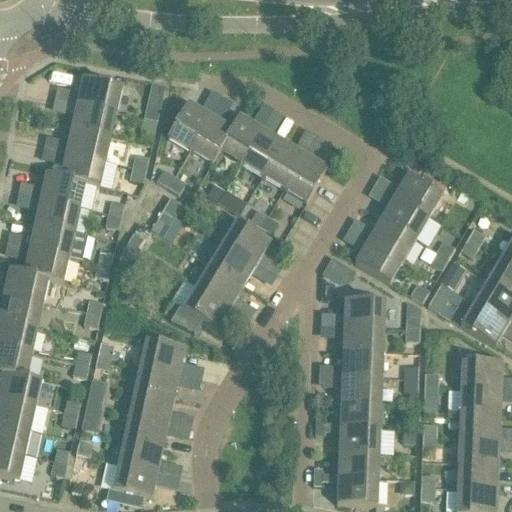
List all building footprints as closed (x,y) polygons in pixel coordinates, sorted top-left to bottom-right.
[(82,83),(76,109),(116,117),(121,92),(82,83)] [(166,142),(189,156),(210,121),(187,107),(166,142)] [(76,109),(71,133),(110,142),(116,117),(76,109)] [(146,110),(143,124),(158,127),(160,114),(146,110)] [(218,156),(219,157),(239,169),(260,133),(238,120),(230,133),(231,134),(218,156)] [(210,121),(189,156),(211,169),(219,157),(218,156),(231,134),(230,133),(210,121)] [(158,127),(143,124),(140,136),(155,139),(158,127)] [(71,133),(65,157),(105,165),(110,142),(71,133)] [(260,133),(239,169),(261,181),(282,146),(260,133)] [(282,146),(261,181),(283,194),(304,159),(282,146)] [(65,157),(60,181),(100,190),(105,165),(65,157)] [(304,159),(283,194),(305,208),(326,172),(304,159)] [(135,160),(132,171),(147,175),(150,163),(135,160)] [(147,175),(132,171),(129,186),(144,189),(147,175)] [(156,187),(167,194),(174,181),(163,174),(156,187)] [(45,178),(40,203),(79,212),(84,189),(99,193),(100,190),(60,181),(45,178)] [(406,180),(393,202),(428,223),(441,200),(421,189),(406,180)] [(421,189),(441,200),(446,192),(426,180),(421,189)] [(174,181),(167,194),(179,201),(183,194),(186,188),(174,181)] [(206,201),(216,208),(224,195),(214,189),(206,201)] [(217,208),(238,221),(246,209),(225,196),(217,208)] [(170,202),(163,213),(176,221),(183,210),(179,207),(170,202)] [(393,202),(379,225),(414,245),(428,223),(393,202)] [(40,203),(34,228),(74,236),(79,212),(40,203)] [(111,207),(108,218),(123,221),(125,210),(111,207)] [(176,221),(163,213),(156,225),(169,233),(176,221)] [(248,227),(259,234),(267,221),(256,215),(248,227)] [(123,221),(108,218),(105,233),(120,235),(123,221)] [(267,221),(259,234),(272,241),(280,229),(267,221)] [(379,225),(366,248),(401,268),(414,245),(379,225)] [(235,226),(221,248),(256,269),(270,247),(235,226)] [(34,228),(29,253),(68,261),(74,236),(34,228)] [(472,235),(466,246),(479,253),(486,241),(473,233),(472,235)] [(133,238),(126,249),(138,257),(145,246),(133,238)] [(511,242),(498,265),(511,272),(511,242)] [(442,246),(436,258),(449,265),(456,254),(442,246)] [(479,253),(466,246),(459,257),(472,264),(479,253)] [(221,248),(208,270),(243,291),(256,269),(221,248)] [(366,248),(354,268),(389,289),(401,268),(366,248)] [(138,257),(126,249),(119,261),(131,269),(138,257)] [(29,253),(23,277),(63,286),(68,261),(29,253)] [(100,256),(97,267),(112,271),(115,259),(100,256)] [(449,265),(436,258),(429,269),(442,276),(449,265)] [(511,272),(498,265),(485,286),(511,302),(511,272)] [(112,271),(97,267),(94,282),(109,285),(112,271)] [(333,285),(350,294),(359,278),(342,269),(333,285)] [(208,270),(195,291),(230,312),(243,291),(208,270)] [(8,274),(3,299),(43,308),(48,285),(62,289),(63,286),(23,277),(8,274)] [(511,302),(485,286),(472,308),(507,329),(511,320),(511,302)] [(453,296),(440,289),(434,300),(446,308),(453,296)] [(422,310),(430,297),(417,290),(410,302),(422,310)] [(230,312),(195,291),(181,314),(216,335),(230,312)] [(3,299),(0,311),(0,325),(37,333),(43,308),(3,299)] [(89,305),(86,318),(101,321),(104,308),(89,305)] [(344,305),(343,331),(383,332),(384,307),(344,305)] [(472,308),(459,330),(494,351),(507,329),(472,308)] [(101,321),(86,318),(83,331),(98,334),(101,321)] [(406,321),(406,333),(420,334),(421,321),(406,321)] [(0,325),(0,351),(31,358),(37,333),(0,325)] [(343,331),(342,356),(382,358),(383,332),(343,331)] [(420,334),(406,333),(405,347),(420,347),(420,334)] [(144,345),(139,371),(178,379),(184,354),(144,345)] [(100,348),(97,361),(111,365),(114,351),(100,348)] [(31,358),(0,351),(0,378),(1,378),(1,377),(26,383),(26,382),(31,358)] [(78,355),(75,368),(90,371),(92,359),(78,355)] [(342,356),(341,382),(381,383),(382,358),(342,356)] [(111,365),(97,361),(94,374),(109,377),(111,365)] [(461,366),(460,393),(500,395),(501,368),(461,366)] [(90,371),(75,368),(72,382),(87,385),(90,371)] [(139,371),(133,395),(173,404),(178,379),(139,371)] [(404,371),(404,384),(419,385),(419,372),(404,371)] [(1,378),(0,382),(0,402),(35,411),(41,385),(26,382),(26,383),(1,377),(1,378)] [(424,379),(423,392),(438,392),(439,379),(424,379)] [(341,382),(340,407),(380,409),(381,383),(341,382)] [(419,385),(404,384),(403,398),(418,399),(419,385)] [(53,413),(55,391),(43,391),(42,412),(53,413)] [(438,392),(423,392),(423,406),(438,406),(438,392)] [(460,393),(459,418),(499,420),(500,395),(460,393)] [(133,395),(128,420),(167,429),(173,404),(133,395)] [(89,397),(86,411),(100,414),(103,400),(89,397)] [(0,402),(0,429),(29,436),(35,411),(0,402)] [(67,405),(64,417),(79,420),(82,408),(67,405)] [(323,428),(323,436),(339,436),(339,437),(339,433),(379,435),(380,409),(340,407),(339,429),(323,428)] [(100,414),(86,411),(83,423),(98,426),(100,414)] [(79,420),(64,417),(61,431),(76,434),(79,420)] [(459,418),(458,443),(498,445),(499,420),(459,418)] [(128,420),(123,445),(162,453),(167,429),(128,420)] [(315,440),(322,440),(322,436),(323,436),(323,428),(323,424),(315,423),(315,440)] [(0,429),(0,455),(24,461),(29,436),(0,429)] [(422,429),(422,442),(436,443),(437,430),(422,429)] [(339,437),(338,458),(378,460),(379,435),(339,433),(339,437)] [(402,449),(416,449),(416,436),(403,435),(402,449)] [(436,443),(422,442),(421,456),(436,457),(436,443)] [(458,443),(457,469),(497,470),(498,445),(458,443)] [(123,445),(117,470),(156,478),(162,453),(123,445)] [(78,447),(75,461),(76,461),(89,464),(92,450),(78,447)] [(56,454),(53,467),(68,470),(71,457),(56,454)] [(24,461),(0,455),(0,481),(18,485),(24,461)] [(321,478),(321,486),(336,486),(336,487),(337,487),(337,483),(377,485),(378,460),(338,458),(337,479),(321,478)] [(89,464),(76,461),(73,473),(87,476),(89,464)] [(68,470),(53,467),(51,480),(65,483),(68,470)] [(457,469),(456,494),(496,495),(497,470),(457,469)] [(108,494),(106,505),(137,511),(141,511),(143,501),(151,503),(156,478),(117,470),(112,494),(108,494)] [(313,490),(320,491),(320,486),(321,486),(321,478),(321,474),(314,474),(313,490)] [(420,480),(420,492),(435,493),(435,481),(420,480)] [(337,487),(336,487),(336,509),(376,511),(377,485),(337,483),(337,487)] [(399,499),(414,499),(414,486),(400,486),(399,499)] [(80,500),(82,490),(73,488),(71,498),(80,500)] [(435,493),(420,492),(419,507),(434,507),(435,493)] [(495,511),(496,495),(456,494),(456,497),(447,497),(446,511),(495,511)]
